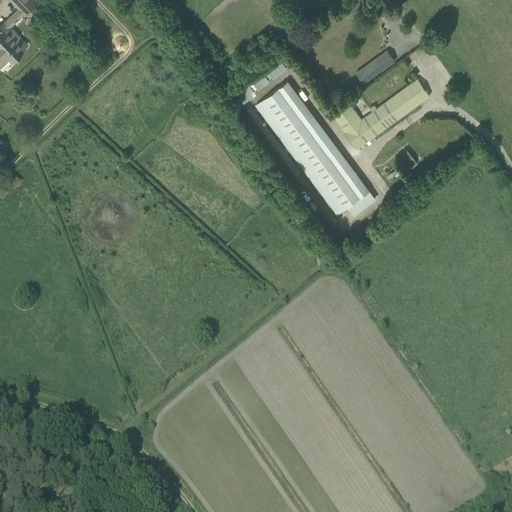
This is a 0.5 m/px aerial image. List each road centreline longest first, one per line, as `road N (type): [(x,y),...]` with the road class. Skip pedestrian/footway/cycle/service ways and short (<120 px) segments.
road 1 (track): [(95,0),(126,33),(127,53),(0,175)]
road 2 (track): [(0,398),(129,439),(193,511)]
